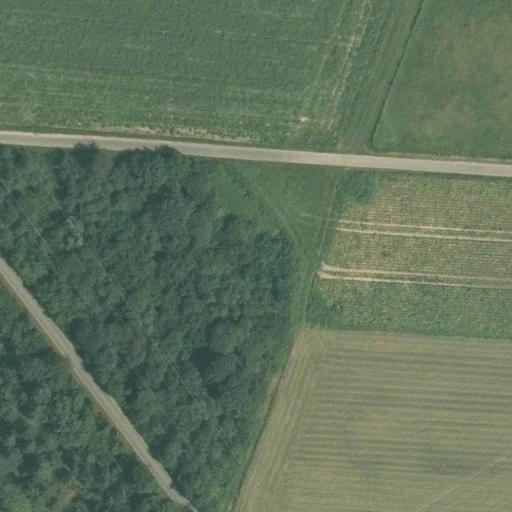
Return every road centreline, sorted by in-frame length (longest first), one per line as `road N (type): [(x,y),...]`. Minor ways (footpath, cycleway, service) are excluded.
road 1 (track): [(228,511),(353,161)]
road 2 (track): [(353,161),(0,139)]
road 3 (unclassified): [(0,261),(185,511)]
road 4 (track): [(353,161),(413,0)]
road 5 (track): [(511,171),(353,161)]
